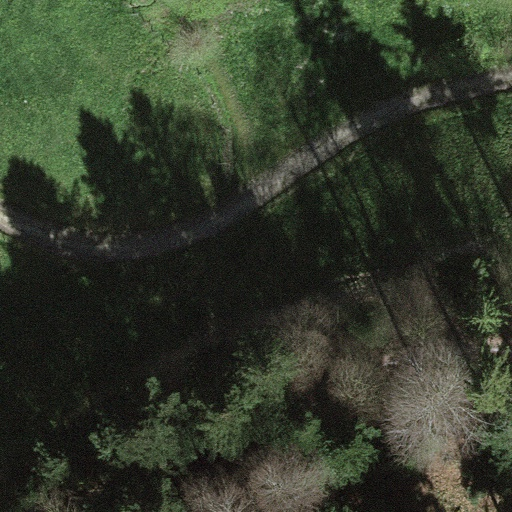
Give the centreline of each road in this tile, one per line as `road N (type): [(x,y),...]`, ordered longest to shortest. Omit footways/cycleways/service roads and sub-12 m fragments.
road 1 (track): [(0,216),(43,240),(118,253),(195,232),(363,123),(511,76)]
road 2 (track): [(511,344),(478,339),(394,359),(75,511)]
